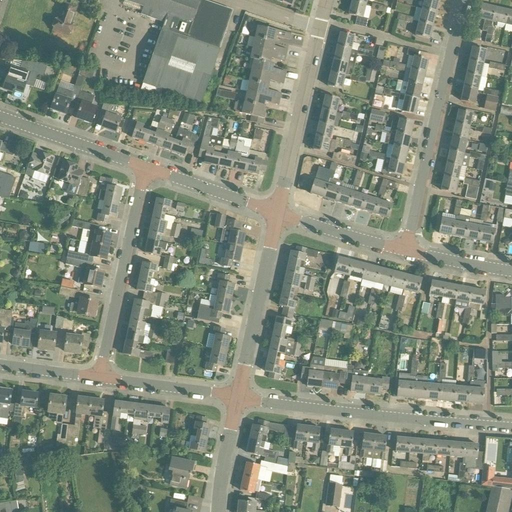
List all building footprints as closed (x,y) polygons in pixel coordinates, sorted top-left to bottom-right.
[(165,22),(164,25),(141,92),(161,99),(164,89),(203,102),(220,48),(187,37),(200,0),(126,0),(144,6),(142,14),(165,22)] [(440,0),(437,0),(415,0),(424,2),(423,10),(436,13),(440,0)] [(366,5),(352,2),(349,15),(357,17),(355,25),(366,28),(368,20),(363,18),(366,5)] [(74,14),(76,8),(69,5),(65,4),(60,19),(57,18),(53,30),(70,36),(74,24),(73,23),(76,15),(74,14)] [(486,35),(492,36),(494,28),(491,28),(492,22),(496,8),(482,5),(479,19),(485,20),(482,31),(487,32),(486,35)] [(496,8),(492,22),(506,25),(509,11),(496,8)] [(436,13),(423,10),(419,23),(433,27),(436,13)] [(429,40),(433,27),(419,23),(416,36),(429,40)] [(258,27),(255,38),(275,42),(276,37),(290,40),(291,34),(258,27)] [(337,47),(351,50),(354,37),(340,33),(337,47)] [(255,38),(253,49),(286,56),(288,50),(274,47),(275,42),(255,38)] [(351,50),(337,47),(334,60),(355,65),(357,55),(358,51),(357,51),(351,50)] [(379,47),(377,57),(376,59),(383,61),(386,49),(379,47)] [(491,63),(492,59),(485,58),(486,51),(473,48),(470,61),(484,64),(489,66),(490,63),(491,63)] [(251,59),(254,60),(270,63),(271,59),(285,62),(286,56),(253,49),(251,59)] [(414,57),(411,70),(425,73),(428,60),(418,58),(419,51),(408,49),(406,55),(414,57)] [(254,60),(252,71),(285,78),(286,72),(273,69),(274,64),(270,63),(254,60)] [(355,65),(334,60),(331,73),(345,76),(350,78),(351,75),(352,75),(355,65)] [(484,64),(470,61),(467,75),(481,78),(484,64)] [(36,81),(41,64),(22,62),(20,70),(11,67),(4,90),(14,93),(15,91),(23,94),(28,78),(36,81)] [(82,67),(79,75),(86,77),(87,72),(88,70),(82,67)] [(359,76),(358,82),(365,84),(366,82),(373,84),(376,71),(367,69),(365,78),(359,76)] [(94,72),(88,70),(87,72),(86,77),(86,78),(91,80),(94,72)] [(425,73),(411,70),(408,83),(422,87),(425,73)] [(252,71),(249,81),(269,86),(270,81),(284,84),(285,78),(252,71)] [(345,76),(331,73),(328,86),(341,90),(345,76)] [(78,100),(80,92),(86,78),(86,77),(79,75),(74,92),(59,87),(51,110),(66,115),(72,98),(78,100)] [(478,91),(481,78),(467,75),(464,88),(478,91)] [(249,81),(247,92),(280,100),(281,94),(268,91),(269,86),(249,81)] [(422,87),(408,83),(403,82),(400,92),(399,95),(419,100),(422,87)] [(475,104),(478,91),(464,88),(461,101),(475,104)] [(230,93),(218,90),(216,97),(229,100),(230,93)] [(392,91),(391,96),(399,98),(398,100),(404,101),(402,112),(415,115),(419,100),(399,95),(400,92),(392,91)] [(82,92),(80,92),(78,100),(76,104),(81,106),(76,119),(91,124),(97,108),(91,106),(95,97),(82,92)] [(247,92),(244,103),(264,107),(265,102),(279,106),(280,100),(247,92)] [(326,96),(322,110),(336,113),(339,99),(326,96)] [(491,97),(486,96),(483,110),(495,112),(498,98),(491,97)] [(264,107),(244,103),(238,102),(235,112),(252,116),(250,122),(263,125),(265,113),(263,112),(264,107)] [(117,106),(109,105),(103,104),(100,115),(106,117),(102,128),(116,133),(121,119),(113,116),(117,106)] [(333,126),(336,113),(322,110),(319,123),(333,126)] [(371,110),(369,121),(382,124),(385,113),(371,110)] [(349,119),(351,113),(343,111),(341,118),(349,119)] [(456,124),(470,127),(473,114),(459,111),(456,124)] [(349,119),(357,121),(358,115),(351,113),(349,119)] [(185,116),(183,123),(192,126),(194,119),(185,116)] [(151,127),(149,132),(145,143),(158,147),(163,133),(165,128),(168,120),(161,118),(158,129),(151,127)] [(210,136),(211,136),(213,129),(218,130),(219,120),(208,118),(203,137),(210,138),(210,137),(210,136)] [(168,120),(165,128),(171,130),(174,122),(168,120)] [(382,133),(387,134),(390,134),(391,132),(397,133),(411,136),(414,123),(400,120),(399,122),(395,121),(393,122),(392,129),(384,127),(382,133)] [(145,143),(149,132),(142,130),(144,126),(137,124),(131,122),(128,132),(134,134),(132,138),(145,143)] [(330,140),(333,126),(319,123),(316,136),(330,140)] [(467,140),(470,127),(456,124),(453,137),(467,140)] [(254,137),(262,138),(263,132),(256,130),(254,137)] [(178,131),(175,141),(171,152),(185,156),(186,152),(192,154),(197,138),(178,131)] [(411,136),(397,133),(391,132),(390,134),(387,134),(384,144),(394,146),(408,149),(411,136)] [(168,139),(169,136),(163,133),(158,147),(171,152),(175,141),(168,139)] [(218,166),(220,155),(224,139),(211,136),(210,136),(210,138),(203,137),(199,157),(205,158),(204,163),(218,166)] [(336,141),(330,140),(316,136),(313,150),(327,153),(327,152),(333,153),(335,144),(343,146),(344,140),(336,139),(336,141)] [(464,154),(467,140),(453,137),(450,151),(464,154)] [(229,147),(236,149),(238,141),(231,139),(229,147)] [(238,141),(236,149),(234,154),(231,169),(245,172),(249,152),(250,150),(243,148),(244,142),(238,141)] [(2,143),(0,142),(0,149),(6,152),(5,154),(13,156),(17,144),(10,142),(8,146),(1,144),(2,143)] [(408,149),(394,146),(391,160),(405,163),(408,149)] [(470,155),(464,154),(450,151),(447,164),(466,168),(469,158),(477,160),(478,154),(470,152),(470,155)] [(249,152),(245,172),(258,175),(259,170),(265,172),(268,162),(269,156),(249,152)] [(39,156),(33,154),(27,168),(34,171),(48,176),(54,158),(40,153),(39,156)] [(227,157),(220,155),(218,166),(231,169),(234,154),(228,153),(227,157)] [(333,153),(332,159),(354,167),(356,158),(339,153),(336,154),(333,153)] [(378,154),(376,160),(383,162),(380,173),(381,173),(383,176),(387,177),(388,173),(402,176),(405,163),(391,160),(385,158),(386,156),(378,154)] [(78,167),(64,162),(58,180),(72,185),(72,184),(79,187),(84,172),(77,170),(78,167)] [(332,163),(329,171),(335,173),(337,165),(332,163)] [(464,179),(466,168),(447,164),(444,177),(458,180),(464,182),(465,179),(464,179)] [(323,198),(328,185),(329,179),(333,180),(335,173),(329,171),(327,178),(319,176),(317,181),(315,181),(310,194),(323,198)] [(355,179),(361,181),(363,173),(357,171),(355,179)] [(0,198),(8,201),(16,179),(0,173),(0,198)] [(455,194),(458,180),(444,177),(441,191),(455,194)] [(90,180),(82,178),(78,196),(86,197),(90,180)] [(99,200),(105,201),(119,204),(122,189),(115,188),(117,181),(100,178),(99,183),(105,184),(105,186),(108,187),(106,192),(101,191),(99,200)] [(329,179),(328,185),(323,198),(336,202),(341,189),(342,184),(332,180),(333,180),(329,179)] [(342,184),(341,189),(336,202),(349,206),(354,193),(355,188),(358,189),(361,181),(355,179),(352,187),(342,184)] [(399,184),(389,181),(387,188),(397,191),(399,184)] [(387,188),(381,186),(378,195),(384,196),(387,188)] [(465,198),(476,200),(479,188),(471,186),(468,186),(465,198)] [(19,197),(28,200),(29,197),(27,193),(21,191),(19,197)] [(367,197),(354,193),(349,206),(362,211),(367,197)] [(380,201),(367,197),(362,211),(375,215),(380,201)] [(154,213),(165,215),(166,208),(170,209),(171,202),(157,199),(154,213)] [(116,219),(119,204),(105,201),(102,215),(99,214),(97,222),(108,224),(109,217),(116,219)] [(393,205),(380,201),(375,215),(388,219),(393,205)] [(178,204),(177,211),(185,213),(186,206),(178,204)] [(453,236),(466,239),(469,225),(470,219),(459,217),(461,210),(454,209),(453,216),(456,217),(455,222),(453,236)] [(503,218),(504,211),(498,209),(495,222),(502,224),(503,218)] [(511,220),(511,211),(504,210),(504,211),(503,218),(511,220)] [(58,228),(72,218),(67,211),(53,221),(58,228)] [(174,218),(164,216),(165,215),(154,213),(151,226),(179,233),(182,233),(183,226),(173,224),(174,218)] [(215,228),(225,230),(222,244),(228,245),(242,248),(246,234),(239,232),(241,224),(241,223),(225,220),(226,217),(217,215),(215,228)] [(439,234),(453,236),(455,222),(442,220),(439,234)] [(91,231),(88,243),(109,248),(112,235),(97,232),(98,226),(73,221),(72,227),(91,231)] [(466,239),(479,241),(482,227),(469,225),(466,239)] [(179,233),(151,226),(148,240),(159,242),(160,235),(178,239),(179,233)] [(482,227),(479,241),(493,244),(495,230),(482,227)] [(27,232),(23,232),(20,234),(19,238),(22,241),(26,242),(29,239),(29,235),(27,232)] [(167,244),(159,242),(148,240),(145,254),(160,257),(161,250),(166,251),(167,244)] [(28,253),(39,254),(40,244),(30,242),(28,253)] [(109,248),(88,243),(85,255),(68,252),(67,259),(91,264),(92,258),(107,261),(109,248)] [(239,263),(242,248),(228,245),(225,259),(222,259),(221,266),(231,268),(233,261),(239,263)] [(291,252),(288,266),(303,269),(306,257),(317,259),(319,252),(307,250),(307,249),(297,247),(296,253),(291,252)] [(166,256),(165,262),(173,264),(177,265),(179,260),(174,259),(174,258),(166,256)] [(349,276),(352,262),(339,258),(335,273),(349,276)] [(90,270),(91,264),(67,259),(66,265),(76,267),(76,268),(80,269),(77,283),(84,285),(101,289),(104,273),(90,270)] [(173,264),(165,262),(163,269),(171,271),(173,264)] [(352,262),(349,276),(363,280),(366,265),(352,262)] [(156,273),(158,266),(143,263),(140,277),(151,279),(152,272),(156,273)] [(366,265),(363,280),(377,284),(380,269),(366,265)] [(305,269),(303,269),(288,266),(285,279),(300,282),(306,284),(314,285),(315,279),(304,276),(305,269)] [(383,285),(390,287),(394,272),(380,269),(377,284),(375,290),(378,290),(381,291),(383,285)] [(390,287),(404,291),(408,276),(394,272),(390,287)] [(229,277),(219,275),(217,282),(220,283),(217,297),(232,300),(235,285),(228,284),(229,277)] [(408,276),(404,291),(402,296),(402,297),(407,298),(408,298),(409,292),(418,294),(422,280),(408,276)] [(151,279),(140,277),(137,290),(152,294),(153,287),(149,286),(151,279)] [(293,295),(297,296),(298,289),(299,289),(300,282),(285,279),(282,293),(293,295)] [(432,282),(429,295),(443,298),(445,284),(432,282)] [(313,292),(314,285),(306,284),(304,290),(305,290),(313,292)] [(445,284),(443,298),(456,301),(459,287),(445,284)] [(464,310),(468,311),(472,289),(459,287),(456,301),(455,308),(464,310)] [(60,288),(59,295),(81,300),(81,299),(82,299),(83,292),(60,288)] [(472,289),(468,311),(471,311),(475,312),(476,305),(483,306),(485,292),(472,289)] [(292,302),(293,295),(282,293),(279,306),(284,307),(283,313),(293,315),(294,309),(296,303),(292,302)] [(156,300),(166,302),(169,303),(170,296),(158,294),(156,300)] [(405,307),(407,298),(402,297),(402,296),(399,296),(397,305),(403,307),(405,307)] [(228,314),(232,300),(217,297),(214,311),(212,311),(212,308),(200,305),(197,319),(208,322),(216,323),(219,324),(220,320),(221,320),(222,313),(228,314)] [(98,303),(82,299),(81,299),(81,300),(80,306),(71,304),(70,313),(94,318),(98,303)] [(132,314),(143,316),(151,318),(152,310),(148,309),(150,303),(135,300),(132,314)] [(156,300),(155,308),(165,310),(166,302),(156,300)] [(423,303),(421,313),(427,315),(430,305),(423,303)] [(12,312),(0,310),(0,343),(2,344),(5,329),(10,330),(11,318),(12,312)] [(339,312),(333,310),(331,318),(337,319),(339,312)] [(292,321),(293,315),(283,313),(282,319),(277,318),(274,331),(285,334),(287,327),(290,328),(292,321)] [(144,330),(149,332),(158,333),(159,327),(145,324),(145,323),(142,323),(143,316),(132,314),(129,327),(140,330),(144,330)] [(358,317),(356,325),(365,327),(367,319),(358,317)] [(63,330),(64,320),(57,318),(56,329),(63,330)] [(74,322),(64,320),(63,330),(73,331),(74,322)] [(26,322),(25,325),(16,324),(13,346),(28,348),(30,334),(35,334),(37,324),(30,323),(26,322)] [(216,335),(213,350),(227,353),(230,338),(224,337),(225,330),(215,328),(216,323),(208,322),(206,333),(216,335)] [(457,337),(460,323),(452,322),(449,336),(457,337)] [(344,335),(346,325),(333,323),(332,328),(334,329),(333,333),(344,335)] [(144,330),(140,330),(129,327),(126,341),(137,343),(139,336),(142,337),(144,330)] [(284,341),(285,334),(274,331),(271,345),(292,349),(300,351),(301,344),(284,341)] [(158,333),(149,332),(148,338),(156,340),(158,333)] [(56,335),(41,333),(38,349),(54,351),(56,335)] [(82,338),(67,336),(65,353),(80,354),(81,346),(88,347),(89,335),(82,334),(82,338)] [(136,350),(137,343),(126,341),(123,355),(152,361),(153,354),(146,353),(146,352),(136,350)] [(300,351),(292,349),(271,345),(268,358),(279,361),(281,354),(298,358),(300,351)] [(166,363),(166,364),(173,365),(176,352),(168,350),(166,363)] [(227,353),(213,350),(210,364),(207,363),(205,371),(216,373),(217,366),(224,367),(227,353)] [(474,350),(473,360),(487,361),(488,351),(474,350)] [(285,362),(279,361),(268,358),(265,372),(270,373),(269,379),(278,381),(280,375),(281,368),(283,369),(285,362)] [(307,386),(322,388),(325,367),(310,365),(309,369),(303,368),(301,379),(308,379),(307,386)] [(325,367),(322,388),(337,390),(338,383),(345,384),(346,369),(325,367)] [(351,392),(366,394),(367,379),(368,372),(353,371),(354,368),(347,367),(346,369),(345,384),(351,385),(351,392)] [(413,377),(410,377),(399,376),(399,382),(397,397),(412,399),(413,383),(413,377)] [(413,383),(412,399),(426,400),(427,385),(428,378),(416,377),(416,378),(413,377),(413,383)] [(367,379),(366,394),(380,396),(381,389),(388,390),(390,379),(382,378),(382,381),(367,379)] [(440,401),(441,386),(442,380),(439,380),(435,380),(435,385),(427,385),(426,400),(440,401)] [(471,382),(470,388),(469,404),(483,405),(484,390),(485,384),(485,382),(474,381),(473,383),(471,382)] [(456,387),(449,387),(441,386),(440,401),(446,402),(454,402),(456,387)] [(469,404),(470,388),(456,387),(454,402),(469,404)] [(12,391),(0,389),(0,419),(8,421),(9,413),(10,405),(12,391)] [(15,406),(14,414),(14,417),(22,418),(24,418),(25,407),(37,408),(39,395),(23,392),(21,406),(15,405),(15,406)] [(56,425),(63,426),(63,425),(66,398),(51,396),(49,413),(49,419),(57,420),(56,425)] [(89,416),(91,400),(78,398),(74,426),(68,425),(66,444),(76,445),(77,439),(78,439),(82,415),(89,416)] [(104,402),(91,400),(89,416),(96,417),(94,430),(100,431),(98,444),(104,444),(107,425),(101,425),(104,402)] [(120,414),(127,415),(129,404),(115,402),(111,431),(118,432),(120,414)] [(139,435),(140,427),(141,421),(143,406),(129,404),(127,415),(134,416),(132,434),(139,435)] [(155,418),(156,408),(143,406),(141,421),(147,422),(148,418),(155,418)] [(170,409),(156,408),(155,418),(162,419),(161,423),(168,424),(170,409)] [(198,430),(197,437),(208,440),(211,426),(206,425),(207,419),(197,417),(195,430),(198,430)] [(250,439),(265,443),(267,432),(285,436),(285,439),(291,441),(293,427),(269,423),(259,421),(258,427),(253,426),(250,439)] [(66,444),(68,425),(63,425),(63,426),(61,436),(59,436),(57,447),(66,444)] [(300,442),(307,443),(309,427),(297,426),(294,449),(299,450),(300,442)] [(320,429),(309,427),(307,443),(314,444),(312,452),(317,452),(320,429)] [(339,453),(340,447),(342,431),(330,430),(328,452),(322,452),(320,466),(327,467),(328,464),(330,454),(332,454),(332,452),(339,453)] [(354,433),(342,431),(340,447),(347,448),(346,456),(351,457),(354,433)] [(372,459),(375,436),(364,434),(361,458),(372,459)] [(375,436),(372,459),(384,461),(387,437),(375,436)] [(205,453),(208,440),(197,437),(195,444),(191,443),(190,450),(205,453)] [(113,443),(114,448),(124,448),(125,439),(114,438),(113,443)] [(409,453),(411,439),(397,438),(396,452),(409,453)] [(264,462),(277,464),(278,459),(275,459),(277,452),(263,449),(265,443),(250,439),(247,453),(262,456),(265,457),(264,462)] [(411,439),(409,453),(423,455),(424,441),(411,439)] [(177,440),(176,447),(184,449),(185,442),(177,440)] [(424,441),(423,455),(422,461),(429,462),(429,455),(436,456),(438,442),(424,441)] [(438,442),(436,456),(450,457),(451,443),(438,442)] [(451,443),(450,457),(463,458),(465,444),(451,443)] [(483,452),(478,451),(478,445),(465,444),(463,458),(463,464),(465,465),(465,468),(482,469),(483,452)] [(194,463),(172,458),(169,471),(170,471),(173,471),(170,486),(186,489),(189,475),(191,475),(194,463)] [(247,463),(244,477),(257,480),(264,481),(266,470),(287,475),(287,473),(288,467),(277,464),(264,462),(263,467),(247,463)] [(288,463),(288,467),(287,473),(294,473),(294,472),(295,463),(288,463)] [(511,489),(511,463),(511,464),(511,474),(511,473),(511,480),(493,479),(492,487),(511,489)] [(15,471),(16,483),(24,481),(23,470),(15,471)] [(257,480),(244,477),(240,491),(254,494),(257,480)] [(339,508),(342,486),(329,484),(328,484),(325,507),(339,508)] [(506,511),(511,490),(491,487),(486,511),(506,511)] [(255,499),(268,502),(269,495),(257,493),(255,499)] [(190,511),(186,511),(187,504),(188,504),(172,500),(170,508),(175,509),(174,511),(190,511)] [(264,511),(255,511),(256,503),(239,502),(237,511),(264,511)]
